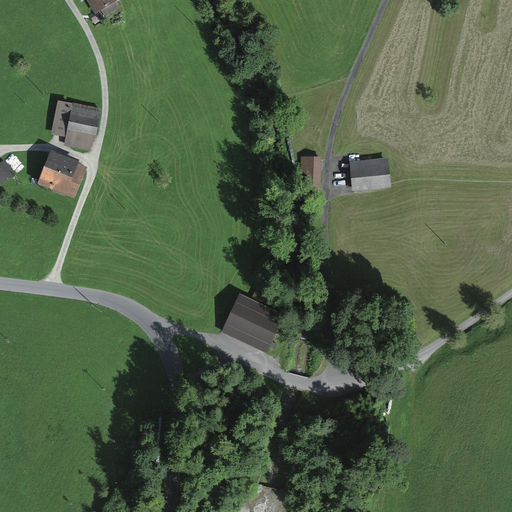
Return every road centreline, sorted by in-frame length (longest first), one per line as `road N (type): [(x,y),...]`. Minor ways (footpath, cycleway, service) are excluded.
road 1 (track): [(386,0),(339,105),(329,167),(329,390)]
road 2 (unclassified): [(511,294),(434,349),(329,390),(231,360)]
road 3 (unclassified): [(0,277),(116,297),(167,328)]
